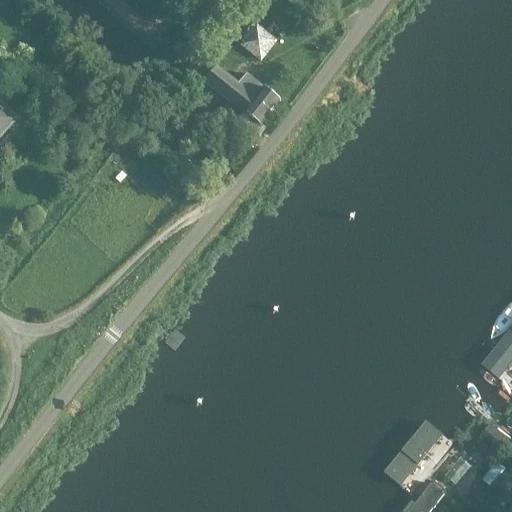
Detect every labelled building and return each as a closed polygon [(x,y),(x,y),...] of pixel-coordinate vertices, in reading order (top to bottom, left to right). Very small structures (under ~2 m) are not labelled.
[(298,11),(308,0),(285,0),(286,0),(298,11)] [(241,44),(263,60),(279,39),(257,23),(241,44)] [(239,85),(217,67),(205,83),(250,119),(245,126),(259,137),(265,130),(260,127),(280,101),(247,75),(239,85)] [(1,107),(9,98),(0,89),(0,138),(16,121),(1,107)] [(511,323),(479,365),(497,380),(511,361),(511,323)] [(432,481),(407,511),(431,511),(446,492),(432,481)]
